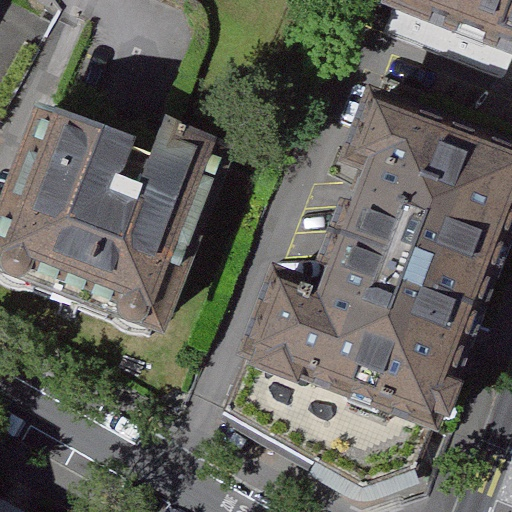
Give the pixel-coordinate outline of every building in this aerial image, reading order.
[(511,63),(511,0),(391,0),(386,16),(511,63)] [(143,152),(42,114),(0,226),(0,288),(173,354),(247,159),(173,131),(146,203),(126,196),(143,152)] [(363,174),(352,206),(496,259),(511,215),(511,169),(371,117),(351,170),(363,174)] [(352,206),(311,315),(455,369),(496,259),(352,206)] [(418,466),(455,369),(311,315),(272,301),(232,407),(363,480),(418,466)]
